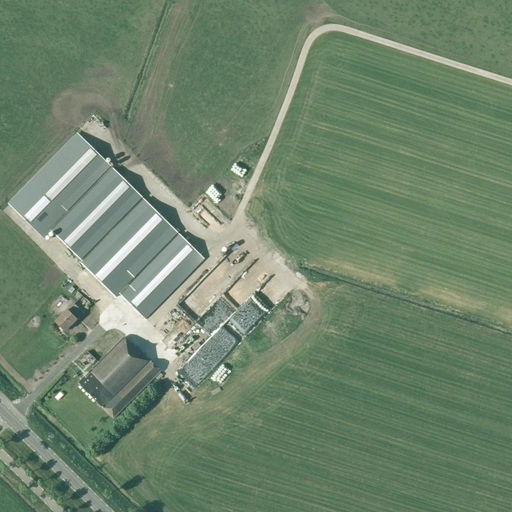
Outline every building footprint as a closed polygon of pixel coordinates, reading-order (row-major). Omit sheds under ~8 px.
[(112,169),(77,134),(9,203),(44,238),(52,230),(51,230),(112,169)] [(52,230),(82,261),(143,199),(112,169),(51,230),(52,230)] [(116,298),(120,294),(178,235),(143,199),(82,261),(81,262),(116,298)] [(187,229),(199,241),(206,235),(193,223),(187,229)] [(204,260),(178,235),(120,294),(145,319),(204,260)] [(199,297),(209,306),(252,259),(233,242),(204,273),(205,275),(176,306),(192,321),(196,317),(188,309),(199,297)] [(296,285),(281,270),(278,273),(275,270),(270,274),(288,292),(296,285)] [(67,310),(56,321),(66,332),(77,321),(74,318),(81,311),(75,305),(68,311),(67,310)] [(195,324),(166,352),(179,365),(208,337),(195,324)] [(79,383),(105,409),(151,363),(124,337),(79,383)] [(200,378),(225,355),(218,347),(210,354),(205,349),(208,347),(205,344),(200,349),(203,352),(198,357),(202,361),(195,368),(192,364),(187,369),(194,377),(197,374),(200,378)] [(160,372),(151,363),(105,409),(114,419),(160,372)] [(174,375),(167,385),(185,397),(189,393),(185,390),(188,385),(191,388),(195,383),(188,378),(185,382),(174,375)]
